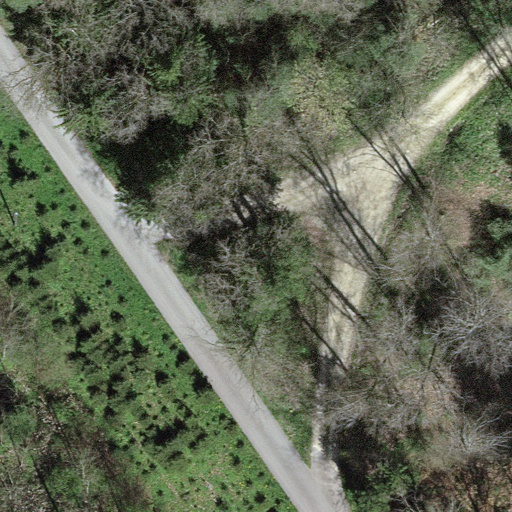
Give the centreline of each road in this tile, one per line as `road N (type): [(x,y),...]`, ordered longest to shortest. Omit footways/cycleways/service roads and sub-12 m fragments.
road 1 (unclassified): [(0,62),(315,511)]
road 2 (track): [(122,233),(188,227),(311,195),(386,157),(511,42)]
road 3 (track): [(386,157),(343,308),(326,415),(329,511)]
